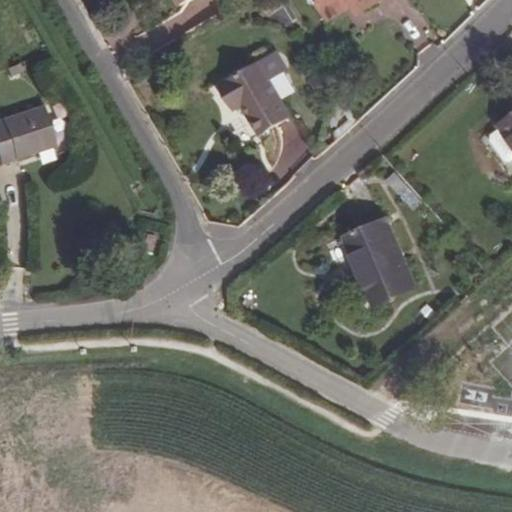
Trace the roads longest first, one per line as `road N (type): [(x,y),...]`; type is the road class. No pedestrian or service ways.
road 1 (unclassified): [(202,276),(244,251),(511,7)]
road 2 (unclassified): [(172,294),(240,340),(390,417),(435,437),(511,450)]
road 3 (residential): [(63,0),(151,147),(190,226),(202,276)]
road 4 (unclassified): [(0,325),(95,317),(172,294)]
